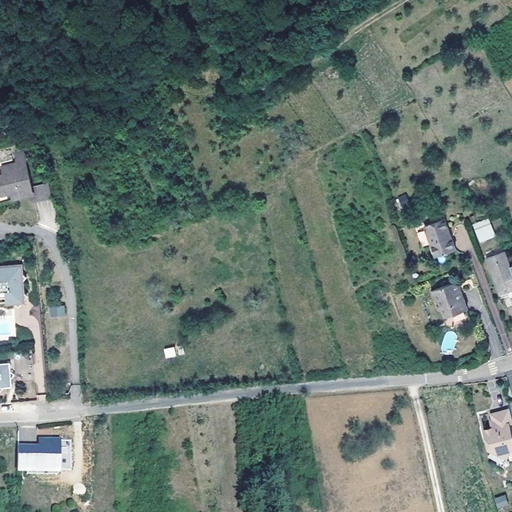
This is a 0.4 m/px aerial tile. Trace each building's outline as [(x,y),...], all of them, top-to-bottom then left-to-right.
[(0,175),(0,191),(6,190),(7,194),(13,193),(14,199),(25,196),(25,192),(33,190),(23,152),(18,153),(20,163),(2,168),(4,177),(1,178),(0,176),(0,175)] [(397,198),(403,209),(410,205),(404,194),(397,198)] [(495,235),(488,217),(482,220),(474,223),(481,241),(495,235)] [(456,249),(444,218),(424,226),(435,256),(456,249)] [(424,231),(417,232),(420,247),(428,245),(424,231)] [(511,264),(510,266),(505,251),(486,258),(500,293),(511,288),(511,264)] [(0,277),(0,299),(21,297),(18,276),(0,277)] [(467,309),(461,293),(458,294),(456,292),(459,286),(453,283),(432,291),(435,299),(439,301),(440,305),(439,309),(443,311),(451,315),(467,309)] [(511,288),(500,293),(501,297),(511,293),(511,288)] [(52,307),(52,315),(66,314),(65,306),(52,307)] [(453,350),(456,333),(446,331),(443,348),(453,350)] [(165,358),(176,357),(175,347),(164,348),(165,358)] [(0,364),(0,388),(12,388),(11,378),(5,376),(4,372),(10,372),(9,364),(0,364)] [(511,448),(511,435),(511,436),(508,429),(510,428),(509,423),(511,422),(508,409),(491,414),(493,421),(497,423),(498,426),(492,427),(484,429),(487,439),(490,440),(488,445),(492,451),(506,458),(511,449),(511,448)] [(18,447),(17,469),(26,469),(57,470),(57,448),(60,448),(60,440),(40,439),(40,448),(18,447)] [(505,504),(502,496),(495,498),(498,507),(505,504)]
